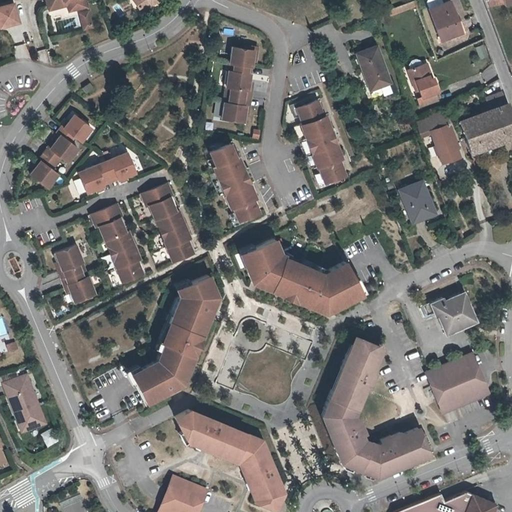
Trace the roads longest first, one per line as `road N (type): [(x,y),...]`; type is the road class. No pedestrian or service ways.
road 1 (residential): [(0,178),(23,127),(66,76),(150,35),(191,0)]
road 2 (residential): [(214,0),(277,34),(269,139),(289,192)]
road 3 (residential): [(350,504),(488,446),(511,427)]
road 4 (residential): [(88,450),(22,285)]
road 5 (residential): [(511,255),(471,248),(400,286)]
